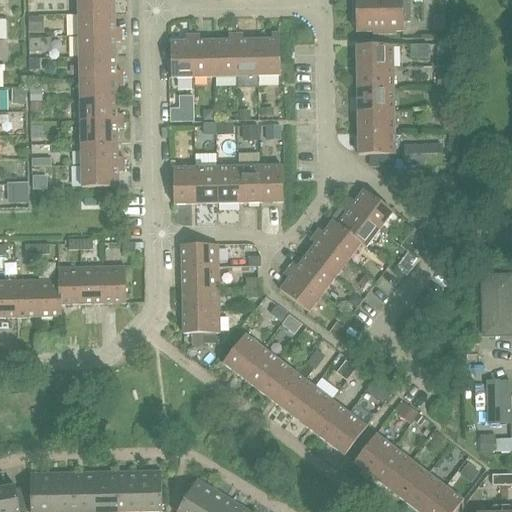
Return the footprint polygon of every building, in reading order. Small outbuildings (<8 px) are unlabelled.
[(77,0),(78,15),(114,14),(113,0),(77,0)] [(355,0),(355,3),(352,3),(352,26),(355,26),(356,33),(372,33),(372,36),(396,35),(396,32),(403,32),(402,23),(410,23),(410,2),(409,0),(355,0)] [(78,15),(78,37),(121,36),(120,29),(114,29),(114,14),(78,15)] [(42,17),(36,17),(28,17),(28,32),(42,32),(42,17)] [(280,77),(279,34),(271,34),(271,40),(257,41),(258,77),(280,77)] [(228,41),(214,41),(215,78),(236,77),(235,35),(228,36),(228,41)] [(242,35),(235,35),(236,77),(258,77),(257,41),(242,41),(242,35)] [(78,37),(78,58),(115,57),(114,43),(121,43),(121,36),(78,37)] [(171,78),(193,78),(192,36),(185,36),(185,41),(170,42),(171,78)] [(199,36),(192,36),(193,78),(215,78),(214,41),(199,41),(199,36)] [(40,53),(39,39),(27,40),(28,53),(40,53)] [(452,67),(452,46),(434,45),(437,54),(438,67),(452,67)] [(392,46),(356,47),(356,69),(393,68),(392,46)] [(78,58),(79,80),(121,79),(121,72),(115,72),(115,57),(78,58)] [(40,70),(40,59),(29,59),(29,70),(40,70)] [(356,69),(357,91),(393,90),(393,68),(356,69)] [(437,74),(437,87),(453,87),(453,74),(437,74)] [(79,80),(79,101),(116,101),(115,86),(121,86),(121,79),(79,80)] [(11,90),(12,104),(26,104),(26,89),(11,90)] [(29,102),(30,102),(41,102),(41,90),(29,90),(29,102)] [(357,91),(357,112),(393,112),(393,90),(357,91)] [(435,102),(449,102),(449,91),(435,91),(435,102)] [(79,101),(80,123),(122,122),(122,115),(116,115),(116,101),(79,101)] [(41,113),(41,103),(30,103),(30,113),(41,113)] [(259,109),(259,118),(272,117),(271,108),(259,109)] [(214,121),(214,110),(203,110),(203,121),(214,121)] [(238,111),(238,122),(250,122),(250,111),(238,111)] [(181,121),(191,121),(191,112),(181,112),(181,121)] [(357,112),(357,134),(394,133),(393,112),(357,112)] [(443,130),(459,130),(459,120),(444,120),(443,130)] [(80,123),(80,145),(117,144),(116,130),(122,129),(122,122),(80,123)] [(216,136),(215,123),(203,124),(203,129),(203,136),(204,136),(216,136)] [(217,133),(230,133),(229,124),(217,124),(217,133)] [(44,139),(43,126),(31,126),(31,139),(44,139)] [(242,126),(242,141),(259,141),(259,126),(242,126)] [(281,141),(281,126),(264,126),(265,141),(281,141)] [(394,156),(394,133),(357,134),(358,156),(394,156)] [(80,145),(80,166),(123,165),(123,158),(117,158),(117,144),(80,145)] [(403,146),(403,165),(424,165),(441,165),(441,145),(403,146)] [(40,156),(31,156),(31,166),(40,166),(40,156)] [(81,189),(118,188),(117,172),(123,172),(123,165),(80,166),(81,189)] [(282,203),(281,167),(259,168),(260,203),(282,203)] [(238,168),(216,169),(217,204),(238,204),(238,168)] [(259,168),(238,168),(238,204),(260,203),(259,168)] [(173,205),(195,205),(194,169),(173,170),(173,205)] [(216,169),(194,169),(195,205),(217,204),(216,169)] [(18,196),(27,196),(26,187),(18,187),(18,196)] [(350,199),(345,205),(379,231),(392,213),(363,191),(355,203),(350,199)] [(333,221),(332,222),(366,248),(379,231),(345,205),(341,211),(346,215),(338,225),(333,221)] [(365,248),(366,248),(332,222),(323,233),(319,230),(314,236),(348,261),(361,245),(365,248)] [(400,247),(408,253),(418,261),(421,258),(422,255),(422,253),(423,251),(423,249),(423,246),(423,244),(423,242),(422,240),(422,238),(421,236),(414,229),(400,247)] [(315,245),(306,256),(335,278),(348,261),(314,236),(310,241),(315,245)] [(68,240),(68,244),(68,251),(80,250),(80,240),(68,240)] [(92,250),(92,240),(80,240),(80,250),(92,250)] [(134,253),(134,243),(122,243),(122,254),(134,253)] [(37,245),(25,245),(25,255),(37,255),(37,245)] [(49,245),(37,245),(37,255),(49,255),(49,245)] [(181,246),(181,248),(182,269),(218,268),(217,246),(181,246)] [(408,274),(418,261),(408,253),(398,266),(408,274)] [(293,264),(288,270),(322,295),(335,278),(306,256),(297,268),(293,264)] [(248,257),(248,268),(260,268),(260,257),(248,257)] [(182,269),(182,291),(218,290),(218,268),(182,269)] [(102,269),(80,270),(81,305),(102,305),(102,269)] [(124,269),(102,269),(102,305),(125,304),(124,269)] [(58,282),(37,283),(38,318),(60,318),(59,270),(57,270),(58,282)] [(80,270),(59,270),(60,318),(61,318),(61,306),(81,305),(80,270)] [(308,313),(322,295),(288,270),(284,276),(288,279),(279,291),(308,313)] [(485,339),(511,338),(511,276),(484,277),(485,339)] [(257,279),(245,278),(245,289),(258,289),(257,279)] [(364,285),(371,290),(376,284),(369,279),(364,285)] [(16,283),(0,283),(0,319),(17,319),(16,283)] [(37,283),(16,283),(17,319),(38,318),(37,283)] [(258,299),(258,289),(245,289),(246,299),(258,299)] [(182,291),(182,312),(219,311),(218,290),(182,291)] [(346,306),(354,312),(362,301),(354,295),(346,306)] [(271,315),(282,323),(288,315),(277,307),(271,315)] [(216,344),(216,334),(219,334),(219,311),(182,312),(183,335),(203,335),(203,344),(216,344)] [(289,316),(281,326),(294,335),(301,325),(289,316)] [(336,324),(329,333),(334,337),(341,328),(336,324)] [(222,364),(240,378),(262,349),(244,335),(222,364)] [(240,378),(257,391),(279,362),(262,349),(240,378)] [(345,360),(337,370),(347,378),(355,367),(345,360)] [(257,391),(275,404),(297,375),(279,362),(257,391)] [(306,364),(297,375),(275,404),(292,417),(314,388),(305,381),(314,370),(306,364)] [(374,381),(366,393),(382,405),(391,394),(374,381)] [(511,415),(511,382),(489,382),(490,426),(501,426),(500,416),(511,415)] [(292,417),(309,430),(331,401),(314,388),(292,417)] [(309,430),(326,444),(348,414),(331,401),(309,430)] [(411,423),(416,415),(408,409),(408,408),(401,403),(395,411),(411,423)] [(344,457),(366,428),(348,414),(326,444),(344,457)] [(424,420),(417,415),(412,422),(420,427),(424,420)] [(376,435),(354,464),(373,479),(395,450),(376,435)] [(479,435),(479,455),(493,454),(493,452),(495,451),(495,435),(479,435)] [(373,479),(374,479),(390,492),(412,463),(395,450),(373,479)] [(390,492),(409,506),(431,477),(412,463),(390,492)] [(161,511),(160,473),(138,474),(138,511),(161,511)] [(95,511),(95,474),(73,475),(73,511),(95,511)] [(117,511),(116,474),(95,474),(95,511),(117,511)] [(138,511),(138,474),(116,474),(117,511),(138,511)] [(30,476),(30,487),(30,511),(52,511),(52,475),(30,476)] [(52,475),(52,511),(73,511),(73,475),(52,475)] [(500,475),(491,475),(492,486),(500,486),(500,475)] [(509,475),(500,475),(500,486),(509,486),(509,475)] [(428,511),(446,489),(431,477),(409,506),(416,511),(428,511)] [(176,511),(202,511),(215,492),(196,480),(176,511)] [(30,511),(30,487),(15,490),(15,486),(0,489),(0,511),(30,511)] [(454,511),(463,502),(446,489),(428,511),(454,511)] [(202,511),(228,511),(234,503),(215,492),(202,511)] [(228,511),(248,511),(234,503),(228,511)]
